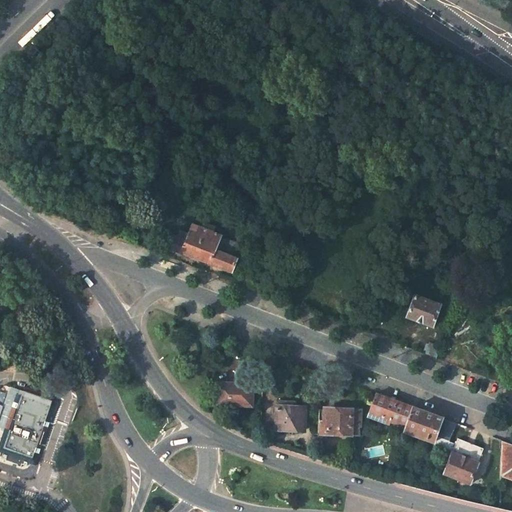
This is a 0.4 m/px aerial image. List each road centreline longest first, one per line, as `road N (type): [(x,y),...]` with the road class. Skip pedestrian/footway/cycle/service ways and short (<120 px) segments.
road 1 (residential): [(173,285),(511,416)]
road 2 (primary): [(463,511),(310,471),(207,427)]
road 3 (primary): [(75,315),(127,435),(149,461)]
road 4 (primary): [(207,427),(169,394),(129,333)]
